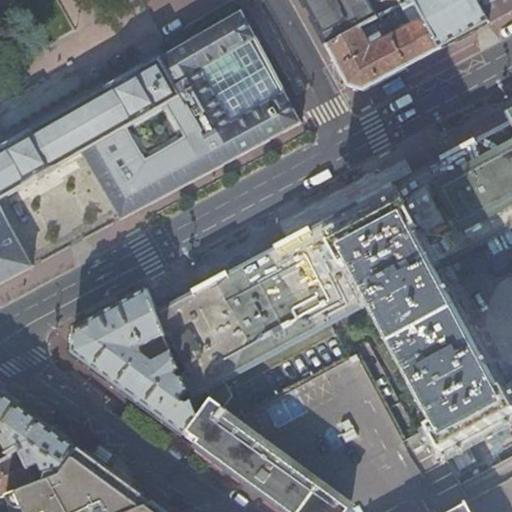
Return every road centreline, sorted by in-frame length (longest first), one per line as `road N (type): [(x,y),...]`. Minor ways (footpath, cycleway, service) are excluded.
road 1 (primary): [(343,143),(0,326)]
road 2 (residential): [(0,349),(225,511)]
road 3 (primary): [(511,54),(343,143)]
road 4 (residential): [(266,0),(343,143)]
